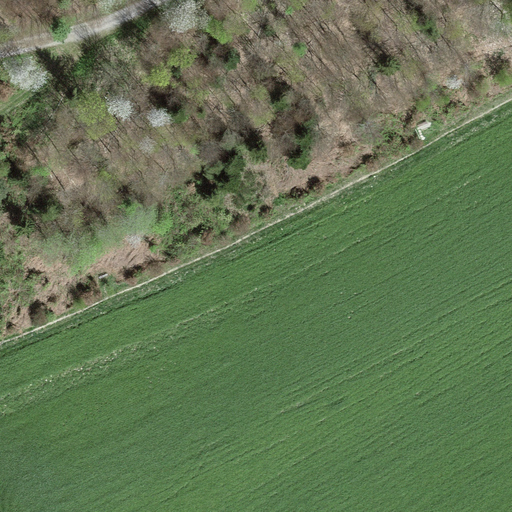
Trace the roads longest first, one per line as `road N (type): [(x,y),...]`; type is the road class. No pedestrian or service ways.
road 1 (track): [(0,51),(157,0)]
road 2 (track): [(0,106),(131,13)]
